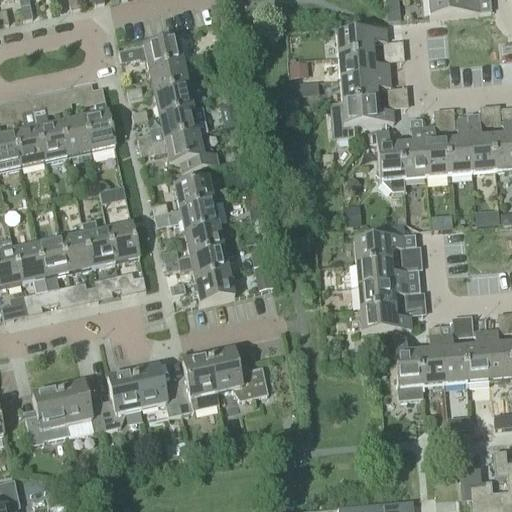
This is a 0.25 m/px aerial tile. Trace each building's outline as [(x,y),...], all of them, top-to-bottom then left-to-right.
[(16,0),(17,1),(23,27),(32,25),(26,0),(16,0)] [(70,15),(80,13),(77,0),(74,0),(67,2),(70,15)] [(92,0),(94,10),(104,8),(102,0),(92,0)] [(477,6),(462,8),(461,0),(426,0),(428,23),(478,19),(477,6)] [(0,30),(8,29),(5,15),(0,16),(0,30)] [(371,48),(386,47),(385,34),(335,38),(337,63),(372,60),(371,48)] [(147,77),(182,69),(177,45),(117,58),(120,70),(144,64),(147,77)] [(388,70),(373,71),(372,60),(337,63),(339,86),(389,81),(388,70)] [(290,81),(307,80),(307,67),(289,67),(290,81)] [(152,100),(187,93),(182,69),(147,77),(152,100)] [(375,94),(389,93),(389,81),(339,86),(341,108),(341,109),(376,106),(375,94)] [(304,103),(303,90),(287,91),(288,104),(304,103)] [(128,106),(141,103),(139,93),(126,96),(128,106)] [(157,124),(192,116),(187,93),(152,100),(157,124)] [(69,110),(79,108),(76,94),(66,96),(69,110)] [(90,160),(114,154),(101,95),(91,97),(96,121),(82,124),(90,160)] [(44,115),(41,116),(38,102),(29,104),(43,170),(67,165),(59,129),(48,132),(44,115)] [(20,175),(43,170),(29,104),(19,106),(22,119),(20,119),(24,137),(12,140),(20,175)] [(391,116),(377,118),(376,106),(341,109),(341,108),(329,109),(331,145),(353,143),(352,132),(392,128),(391,116)] [(232,108),(231,109),(219,111),(224,133),(236,131),(238,130),(232,108)] [(511,176),(511,114),(500,115),(502,142),(491,143),(494,178),(511,176)] [(162,147),(198,140),(192,116),(157,124),(162,147)] [(133,129),(146,126),(144,117),(131,120),(133,129)] [(491,143),(480,144),(478,120),(466,121),(471,180),(494,178),(491,143)] [(448,182),(471,180),(466,121),(455,122),(457,146),(445,147),(448,182)] [(67,165),(90,160),(82,124),(59,129),(67,165)] [(425,184),(421,134),(420,125),(409,126),(411,150),(399,150),(402,186),(403,185),(425,184)] [(445,147),(434,148),(433,133),(421,134),(425,184),(448,182),(445,147)] [(399,150),(388,151),(387,137),(374,138),(377,176),(374,180),(378,184),(378,187),(380,187),(391,198),(404,197),(403,185),(402,186),(399,150)] [(0,179),(20,175),(12,140),(0,142),(0,179)] [(202,153),(201,153),(198,140),(162,147),(151,149),(151,150),(137,152),(139,162),(152,159),(153,161),(165,159),(168,171),(179,169),(182,179),(215,172),(212,160),(211,159),(210,157),(209,156),(208,155),(206,154),(205,153),(203,153),(202,153)] [(310,176),(310,162),(298,163),(299,176),(310,176)] [(360,190),(351,183),(343,193),(352,201),(360,190)] [(178,217),(213,209),(208,185),(172,193),(178,217)] [(218,233),(213,209),(178,217),(167,219),(153,222),(156,234),(180,228),(183,240),(218,233)] [(165,210),(151,213),(153,222),(167,219),(165,210)] [(346,233),(360,232),(358,211),(344,213),(346,233)] [(106,235),(96,237),(94,228),(81,231),(83,240),(91,275),(114,270),(106,235)] [(106,235),(114,270),(138,265),(131,230),(106,235)] [(188,264),(223,256),(218,233),(183,240),(188,263),(188,264)] [(67,281),(91,275),(83,240),(59,245),(67,281)] [(389,255),(415,253),(414,241),(353,246),(355,270),(390,267),(389,255)] [(55,283),(67,281),(59,245),(36,251),(49,310),(59,308),(56,295),(58,295),(55,283)] [(40,312),(49,310),(36,251),(12,256),(20,291),(32,289),(35,300),(37,299),(40,312)] [(0,295),(20,291),(12,256),(0,258),(0,295)] [(177,266),(177,265),(175,256),(161,259),(164,270),(177,266)] [(193,287),(228,280),(223,256),(188,264),(188,263),(177,265),(177,266),(164,270),(166,278),(179,275),(179,277),(190,274),(193,287)] [(417,276),(391,278),(390,267),(355,270),(357,293),(418,288),(417,276)] [(228,280),(193,287),(198,311),(234,303),(228,280)] [(109,297),(120,295),(117,281),(106,283),(109,297)] [(135,297),(145,295),(142,281),(132,284),(135,297)] [(392,301),(419,299),(418,288),(357,293),(358,317),(393,313),(392,301)] [(171,302),(184,299),(182,289),(169,292),(171,302)] [(88,308),(97,306),(94,292),(85,294),(88,308)] [(3,327),(13,325),(10,311),(0,313),(3,327)] [(409,324),(394,325),(393,313),(358,317),(360,340),(410,336),(409,324)] [(466,389),(463,354),(452,355),(450,333),(438,334),(443,391),(466,389)] [(420,393),(443,391),(438,334),(427,335),(428,357),(417,358),(420,393)] [(511,385),(509,350),(497,351),(496,337),(485,338),(489,387),(511,385)] [(466,389),(489,387),(485,338),(473,339),(474,353),(463,354),(466,389)] [(420,393),(417,358),(406,359),(404,344),(392,345),(397,408),(421,406),(420,393)] [(238,406),(242,406),(267,400),(261,373),(237,378),(232,356),(207,362),(215,399),(230,396),(238,406)] [(218,411),(215,399),(207,362),(181,367),(186,389),(174,392),(181,419),(218,411)] [(181,419),(174,392),(162,395),(157,373),(132,378),(140,415),(166,410),(168,422),(181,419)] [(124,419),(140,415),(132,378),(106,384),(111,406),(99,408),(105,436),(118,433),(119,432),(124,421),(124,419)] [(105,436),(99,408),(87,411),(82,389),(57,395),(67,442),(68,444),(105,436)] [(42,447),(67,442),(57,395),(31,400),(36,422),(24,425),(30,452),(43,449),(42,447)] [(511,511),(511,469),(506,470),(505,458),(492,459),(494,483),(506,482),(507,498),(491,499),(490,488),(480,488),(479,474),(458,476),(461,508),(468,507),(468,511),(511,511)] [(0,511),(14,511),(15,511),(17,511),(12,489),(0,491),(0,511)]
